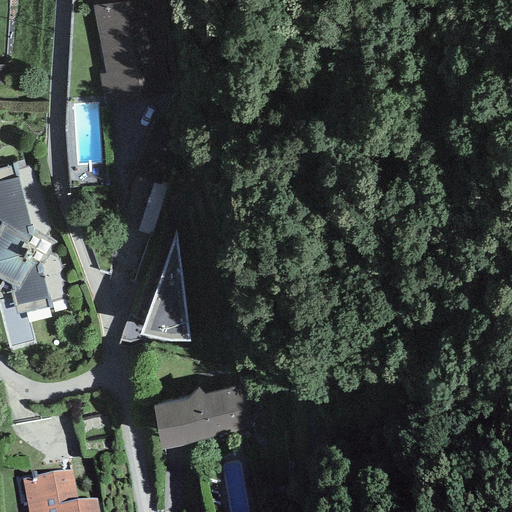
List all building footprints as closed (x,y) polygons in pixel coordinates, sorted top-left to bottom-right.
[(134,0),(121,0),(92,5),(104,73),(99,74),(104,105),(152,97),(134,0)] [(13,166),(0,169),(0,279),(9,284),(16,314),(51,307),(49,301),(68,296),(58,256),(52,253),(51,246),(57,243),(46,235),(50,228),(45,226),(29,166),(25,167),(24,160),(11,163),(13,166)] [(190,343),(175,231),(139,335),(190,343)] [(244,386),(152,406),(162,449),(253,429),(244,386)] [(99,511),(97,498),(77,499),(72,470),(22,479),(27,511),(99,511)]
